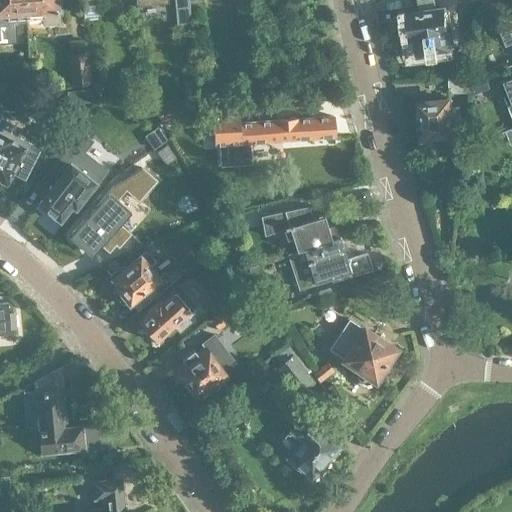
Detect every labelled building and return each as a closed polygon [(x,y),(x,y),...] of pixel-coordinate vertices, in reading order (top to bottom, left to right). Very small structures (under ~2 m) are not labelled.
[(0,0),(0,27),(10,27),(9,20),(25,20),(23,0),(0,0)] [(23,0),(25,20),(42,19),(43,24),(52,23),(52,21),(58,21),(55,0),(23,0)] [(174,0),(178,28),(192,26),(188,0),(174,0)] [(446,11),(445,7),(408,13),(408,17),(405,19),(406,27),(410,28),(413,54),(451,48),(451,44),(453,43),(451,30),(450,31),(446,11)] [(511,12),(497,19),(507,45),(511,42),(511,12)] [(72,83),(86,82),(84,40),(70,40),(72,83)] [(449,93),(470,92),(472,75),(448,76),(449,93)] [(469,97),(490,88),(485,77),(471,83),(469,97)] [(511,78),(497,84),(502,97),(505,96),(511,112),(511,78)] [(0,94),(29,93),(28,80),(15,81),(0,81),(0,94)] [(199,97),(197,80),(187,81),(188,98),(199,97)] [(217,83),(204,84),(204,93),(218,92),(217,83)] [(193,122),(179,97),(149,101),(163,126),(193,122)] [(453,137),(449,99),(419,102),(423,138),(430,137),(431,140),(434,139),(434,144),(436,146),(448,145),(451,141),(450,138),(453,137)] [(47,117),(36,112),(26,132),(37,137),(47,117)] [(212,113),(212,118),(214,143),(335,135),(334,116),(239,122),(238,112),(212,113)] [(166,140),(158,128),(146,136),(154,148),(166,140)] [(0,179),(5,182),(22,148),(7,141),(8,139),(0,134),(0,179)] [(166,144),(156,151),(165,164),(175,157),(166,144)] [(96,181),(61,154),(50,169),(59,177),(39,202),(49,210),(47,212),(57,220),(59,218),(61,219),(73,204),(76,207),(96,181)] [(120,177),(77,225),(98,244),(135,202),(124,192),(134,180),(146,191),(164,171),(149,158),(120,177)] [(264,235),(289,227),(297,250),(304,248),(332,239),(332,238),(324,215),(313,218),(309,205),(261,216),(264,235)] [(332,239),(304,248),(315,282),(330,277),(332,282),(373,269),(367,253),(346,259),(339,236),(332,238),(332,239)] [(126,263),(111,276),(117,284),(115,286),(117,287),(113,291),(113,295),(120,303),(125,303),(128,301),(137,312),(173,280),(185,270),(180,265),(168,275),(165,271),(159,277),(155,273),(157,272),(140,251),(126,263)] [(150,310),(142,317),(140,318),(148,328),(145,331),(153,340),(156,337),(158,339),(175,326),(180,331),(191,321),(186,316),(196,308),(178,286),(174,290),(170,285),(156,297),(158,300),(149,308),(150,310)] [(219,328),(249,305),(241,295),(211,318),(219,328)] [(6,302),(0,302),(0,331),(9,331),(9,328),(15,327),(14,313),(7,314),(6,302)] [(328,349),(360,371),(358,374),(359,379),(365,383),(369,382),(372,378),(375,380),(396,348),(349,318),(328,349)] [(205,344),(196,351),(194,349),(182,358),(184,362),(176,368),(180,373),(178,376),(182,381),(185,381),(189,386),(188,389),(191,394),(195,394),(199,398),(227,378),(224,373),(226,372),(217,360),(224,355),(213,340),(206,345),(205,344)] [(289,342),(273,355),(279,362),(274,367),(293,391),(303,382),(295,373),(286,361),(295,354),(289,342)] [(333,370),(327,362),(314,373),(313,373),(319,381),(333,370)] [(36,391),(27,392),(28,415),(31,416),(38,415),(39,430),(66,427),(62,389),(60,367),(36,381),(36,391)] [(298,448),(289,457),(311,477),(313,475),(314,476),(319,475),(326,467),(326,463),(325,461),(338,446),(327,436),(328,435),(305,416),(293,430),(291,428),(284,436),(298,448)] [(66,427),(39,430),(40,436),(41,443),(42,455),(46,454),(46,455),(87,450),(87,449),(103,447),(108,447),(105,423),(66,427)] [(111,463),(110,454),(102,455),(103,464),(111,463)] [(84,511),(139,511),(128,511),(120,511),(120,507),(124,507),(124,505),(122,505),(119,479),(93,482),(95,496),(103,495),(104,507),(84,508),(84,511)]
